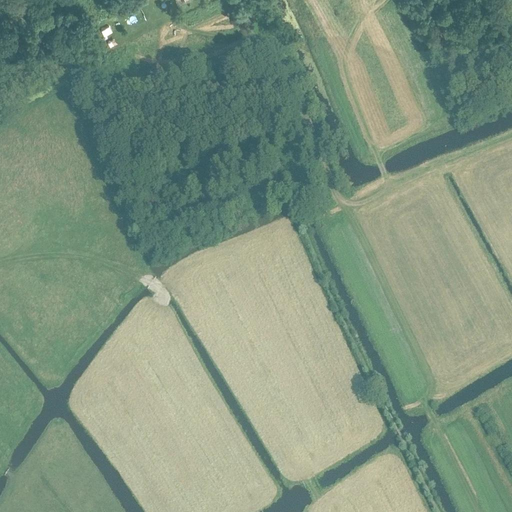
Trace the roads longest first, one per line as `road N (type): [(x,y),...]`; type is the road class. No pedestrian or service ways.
road 1 (track): [(303,227),(331,198),(347,203),(383,192),(511,137)]
road 2 (track): [(256,0),(331,198)]
